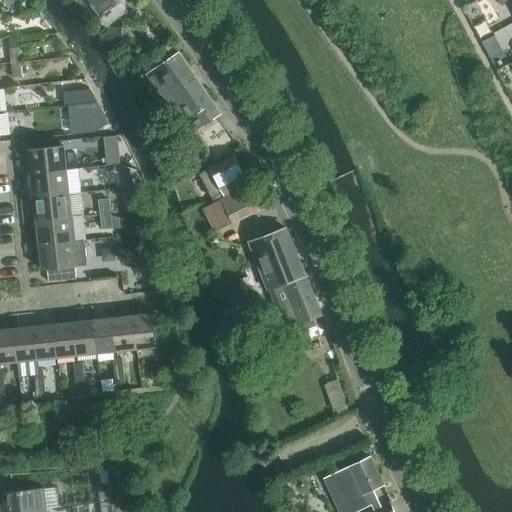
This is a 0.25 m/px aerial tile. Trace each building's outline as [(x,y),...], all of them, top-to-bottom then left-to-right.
[(89,0),(91,2),(89,3),(101,17),(118,4),(114,0),(89,0)] [(97,40),(106,52),(126,37),(118,25),(97,40)] [(11,63),(20,62),(19,48),(10,48),(11,63)] [(189,136),(220,115),(179,54),(147,75),(189,136)] [(20,62),(11,63),(13,78),(22,77),(20,62)] [(16,111),(25,110),(24,95),(15,96),(16,111)] [(98,103),(72,105),(74,134),(96,132),(109,124),(99,105),(98,103)] [(118,135),(104,137),(106,149),(119,147),(118,135)] [(32,174),(67,170),(65,145),(30,149),(32,174)] [(97,151),(98,179),(106,179),(105,151),(97,151)] [(212,200),(247,183),(235,156),(200,173),(212,200)] [(126,165),(121,166),(124,178),(139,174),(137,169),(126,165)] [(67,170),(32,174),(35,198),(70,194),(67,170)] [(228,226),(265,210),(254,184),(217,200),(228,226)] [(70,194),(35,198),(37,221),(72,218),(70,194)] [(100,215),(110,214),(108,199),(99,200),(100,215)] [(110,214),(100,215),(102,229),(119,228),(122,218),(110,215),(110,214)] [(72,218),(37,221),(40,245),(75,242),(72,218)] [(273,288),(306,276),(288,229),(250,243),(262,275),(257,277),(259,281),(263,279),(268,290),(273,288)] [(75,242),(40,245),(43,270),(47,269),(49,281),(77,278),(75,266),(78,266),(75,242)] [(160,274),(151,275),(152,288),(162,287),(160,274)] [(317,326),(313,317),(320,314),(306,276),(273,288),(291,336),(317,326)] [(134,316),(137,349),(158,347),(155,314),(134,316)] [(137,349),(134,316),(114,318),(117,351),(137,349)] [(117,351),(114,318),(94,320),(97,353),(117,351)] [(97,353),(94,320),(74,322),(78,356),(97,353)] [(78,356),(74,322),(54,324),(58,358),(78,356)] [(58,358),(54,324),(34,327),(38,360),(58,358)] [(226,334),(236,357),(256,349),(245,326),(226,334)] [(38,360),(34,327),(14,329),(18,362),(38,360)] [(0,363),(18,362),(14,329),(0,330),(0,363)] [(114,372),(123,371),(122,359),(113,360),(114,372)] [(74,377),(83,376),(82,363),(73,364),(74,377)] [(35,381),(44,380),(42,367),(33,368),(35,381)] [(152,380),(161,379),(159,367),(151,368),(152,380)] [(123,371),(114,372),(116,385),(124,384),(123,371)] [(83,376),(74,377),(76,389),(85,388),(83,376)] [(44,380),(35,381),(36,394),(45,393),(44,380)] [(337,505),(346,500),(351,511),(353,511),(372,503),(367,492),(383,484),(371,457),(334,475),(325,480),(337,505)] [(107,469),(98,470),(101,497),(111,496),(109,469),(107,469)] [(8,476),(4,481),(5,492),(14,491),(12,476),(8,476)] [(0,511),(22,511),(47,510),(44,488),(14,491),(5,492),(6,504),(0,504),(0,511)] [(393,511),(389,502),(368,511),(393,511)]
